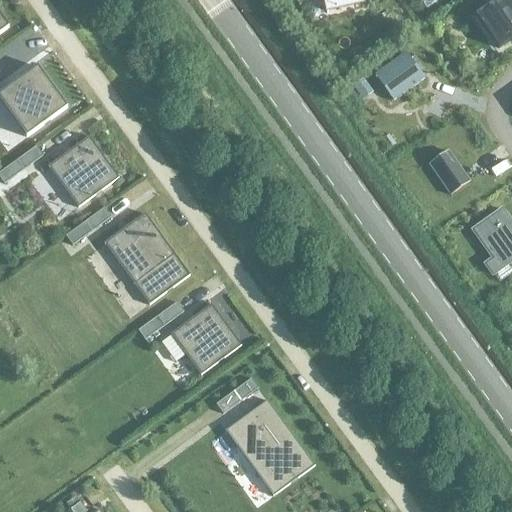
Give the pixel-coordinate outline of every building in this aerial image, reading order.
[(323,0),(326,11),(325,11),(326,12),(365,3),(364,2),(364,3),(363,0),(323,0)] [(511,0),(497,0),(475,16),(499,50),(511,40),(511,0)] [(0,35),(9,29),(0,16),(0,35)] [(406,53),(384,69),(403,95),(425,79),(424,79),(423,79),(406,55),(407,54),(406,53)] [(68,109),(37,67),(0,94),(0,101),(27,138),(68,109)] [(363,80),(353,87),(361,98),(371,91),(363,80)] [(119,179),(89,138),(48,168),(79,209),(119,179)] [(24,171),(43,157),(36,147),(17,161),(24,171)] [(448,152),(429,165),(451,196),(469,183),(448,152)] [(17,161),(0,173),(0,178),(5,185),(24,171),(17,161)] [(92,233),(112,219),(105,209),(85,223),(92,233)] [(511,221),(503,210),(474,231),(494,260),(488,264),(496,275),(494,276),(500,284),(511,274),(511,270),(509,266),(511,263),(511,221)] [(190,277),(145,215),(104,244),(150,306),(190,277)] [(85,223),(66,237),(73,247),(92,233),(85,223)] [(139,332),(146,342),(154,336),(158,333),(185,313),(178,304),(139,332)] [(172,336),(161,344),(176,363),(186,356),(201,377),(242,347),(211,306),(171,335),(172,336)] [(250,380),(234,392),(241,402),(258,390),(250,380)] [(240,403),(233,393),(216,405),(224,415),(240,403)] [(315,467),(267,401),(225,432),(273,497),(315,467)]
